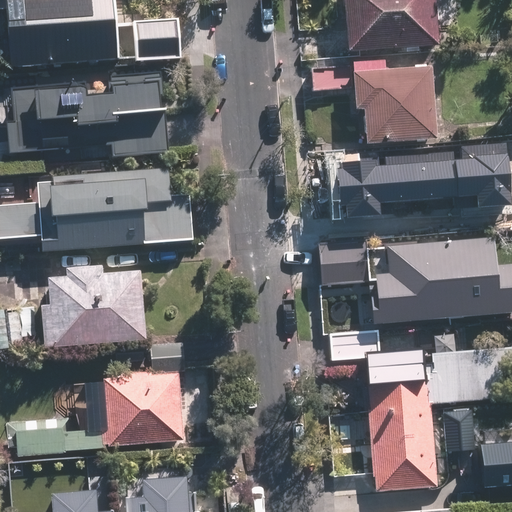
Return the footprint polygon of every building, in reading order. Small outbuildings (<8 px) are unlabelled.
[(19,0),(25,70),(122,62),(119,26),(91,27),(89,0),(19,0)] [(433,46),(429,0),(333,0),(338,53),(433,46)] [(358,145),(430,139),(425,67),(379,70),(379,60),(345,63),(345,65),(308,67),(310,89),(345,87),(346,110),(355,110),(358,145)] [(84,78),(14,84),(16,115),(8,115),(11,147),(113,139),(114,147),(168,143),(162,71),(109,76),(110,88),(85,90),(84,78)] [(390,156),(390,152),(346,155),(346,158),(343,159),(343,161),(337,162),(339,188),(321,189),(321,191),(311,192),(314,233),(347,231),(347,238),(380,236),(379,232),(389,231),(389,235),(421,233),(420,232),(468,229),(466,193),(428,195),(426,169),(414,169),(413,154),(390,156)] [(0,248),(40,245),(41,251),(192,240),(188,195),(171,196),(168,167),(50,176),(51,182),(34,183),(36,204),(0,206),(0,248)] [(511,260),(495,262),(493,237),(376,247),(379,284),(369,284),(371,316),(511,304),(511,260)] [(364,242),(315,245),(319,286),(367,282),(364,242)] [(93,274),(92,266),(56,268),(56,277),(37,278),(39,305),(33,306),(36,347),(137,340),(133,271),(93,274)] [(30,307),(0,308),(0,347),(18,346),(17,337),(32,336),(30,307)] [(147,372),(180,371),(178,343),(145,345),(147,372)] [(387,414),(428,411),(427,404),(510,397),(508,380),(502,380),(501,369),(511,367),(511,357),(511,347),(427,354),(428,363),(418,364),(417,353),(386,356),(386,360),(360,362),(364,412),(387,410),(387,414)] [(142,348),(114,349),(114,364),(142,363),(142,348)] [(144,374),(144,371),(111,373),(111,377),(93,378),(98,428),(56,431),(56,425),(57,426),(64,418),(63,415),(0,421),(3,447),(11,446),(11,457),(60,452),(59,451),(97,448),(96,444),(99,444),(99,447),(177,440),(171,372),(144,374)] [(468,405),(442,408),(446,444),(472,441),(468,405)] [(434,486),(428,411),(387,414),(387,410),(364,412),(370,478),(372,477),(373,491),(434,486)] [(511,438),(479,441),(481,480),(511,478),(511,438)] [(190,511),(188,472),(141,475),(142,488),(127,489),(128,511),(190,511)] [(97,483),(51,488),(53,511),(115,511),(114,501),(99,503),(97,483)]
